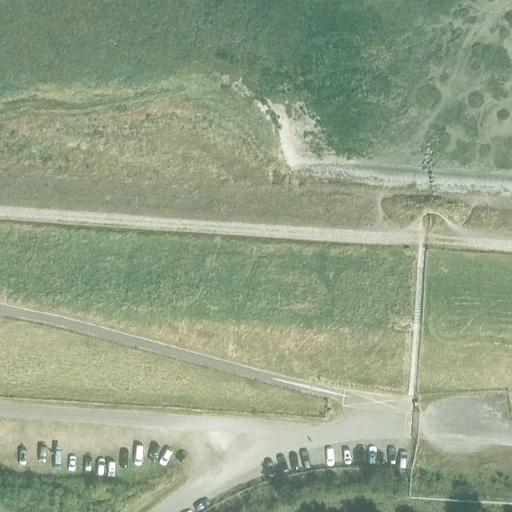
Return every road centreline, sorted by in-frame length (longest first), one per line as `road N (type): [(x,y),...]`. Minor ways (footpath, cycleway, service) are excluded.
road 1 (unclassified): [(167,511),(262,453),(383,426)]
road 2 (unclassified): [(511,433),(383,426)]
